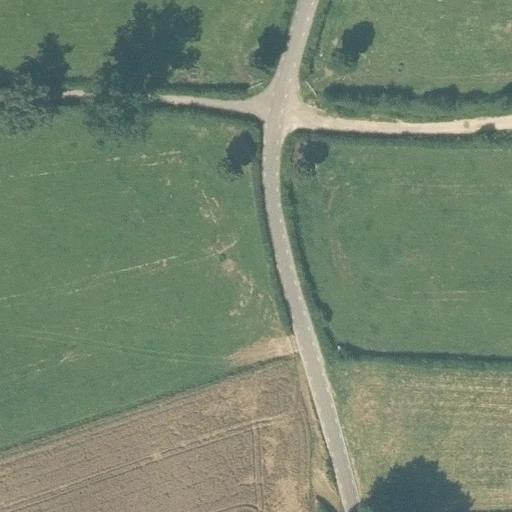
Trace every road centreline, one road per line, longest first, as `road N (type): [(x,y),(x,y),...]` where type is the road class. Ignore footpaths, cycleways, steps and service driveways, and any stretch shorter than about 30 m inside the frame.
road 1 (unclassified): [(353,511),(280,252),(270,187),(276,113),(308,0)]
road 2 (track): [(0,100),(161,99),(276,113)]
road 3 (track): [(511,125),(397,130),(276,113)]
